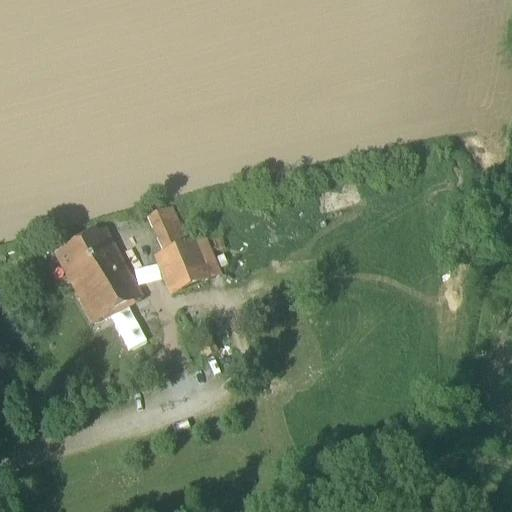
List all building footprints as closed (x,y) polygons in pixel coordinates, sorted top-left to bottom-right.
[(150,216),(157,235),(177,227),(170,209),(150,216)] [(157,235),(163,252),(184,244),(177,227),(157,235)] [(53,259),(93,327),(138,301),(98,232),(53,259)] [(206,241),(193,246),(208,283),(221,277),(206,241)] [(155,261),(170,298),(208,283),(193,246),(155,261)] [(131,276),(138,290),(158,280),(152,266),(131,276)] [(218,355),(206,332),(190,341),(202,364),(218,355)]
